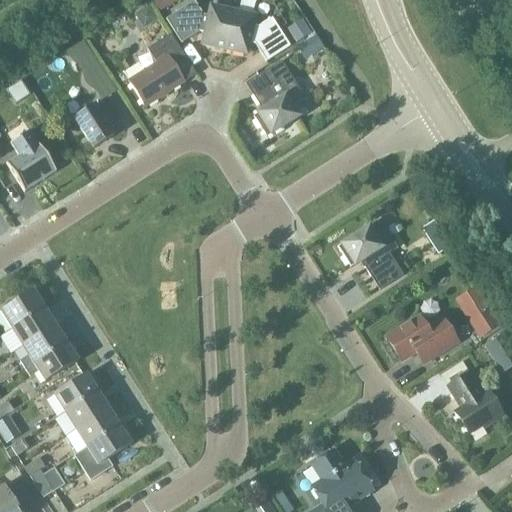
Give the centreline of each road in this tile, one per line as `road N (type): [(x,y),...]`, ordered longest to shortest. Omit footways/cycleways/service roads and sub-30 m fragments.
road 1 (residential): [(31,237),(192,137),(212,144),(266,214)]
road 2 (residential): [(187,484),(31,237)]
road 3 (residential): [(375,384),(266,214)]
road 4 (residential): [(223,445),(238,427),(231,273),(217,259)]
road 5 (residential): [(217,259),(204,281),(211,433),(223,445)]
road 6 (residential): [(266,214),(425,111)]
road 7 (residential): [(375,384),(469,484),(425,511)]
road 8 (unclassified): [(425,111),(471,182),(511,226)]
road 9 (unclassified): [(367,0),(425,111)]
road 10 (residential): [(414,511),(368,398)]
